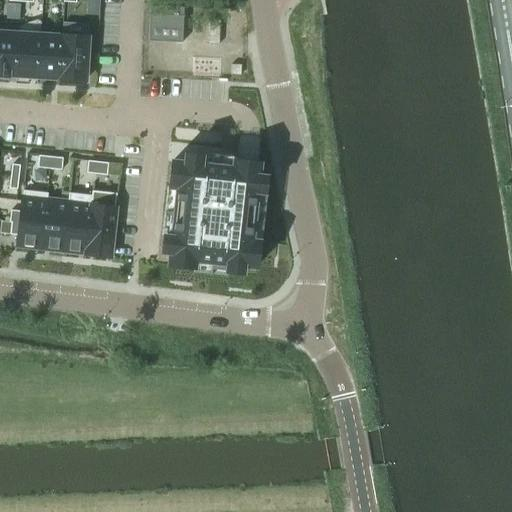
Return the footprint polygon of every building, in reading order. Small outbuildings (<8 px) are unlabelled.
[(6,4),(5,19),(17,20),(18,5),(6,4)] [(146,41),(159,42),(180,43),(182,8),(148,6),(146,41)] [(205,20),(204,44),(217,44),(218,20),(205,20)] [(19,36),(0,34),(0,76),(7,77),(7,76),(16,76),(19,36)] [(40,37),(19,36),(16,76),(38,78),(40,37)] [(62,38),(40,37),(38,78),(59,79),(62,38)] [(87,38),(62,37),(62,38),(59,79),(59,81),(84,82),(87,38)] [(229,64),(229,74),(239,74),(239,64),(229,64)] [(163,237),(161,252),(170,253),(168,266),(193,269),(227,272),(230,273),(242,274),(243,266),(256,267),(259,243),(264,192),(266,177),(258,176),(259,163),(246,162),(235,161),(234,161),(233,169),(200,165),(201,157),(200,157),(185,155),(184,163),(171,162),(169,186),(163,237)] [(38,156),(37,168),(49,169),(50,157),(38,156)] [(50,157),(49,169),(61,171),(62,159),(50,157)] [(88,161),(86,173),(94,174),(96,162),(88,161)] [(96,162),(94,174),(106,176),(107,164),(96,162)] [(11,165),(10,177),(18,178),(19,166),(11,165)] [(10,177),(9,189),(17,190),(18,178),(10,177)] [(17,236),(16,246),(40,248),(46,193),(22,191),(20,212),(19,224),(17,236)] [(69,194),(63,251),(85,253),(92,191),(91,191),(91,196),(69,194)] [(85,255),(109,258),(116,194),(92,191),(91,206),(86,253),(85,255)] [(46,193),(40,248),(63,251),(69,194),(68,193),(67,203),(47,201),(47,194),(46,193)] [(10,211),(9,223),(11,223),(19,224),(20,212),(10,211)] [(11,223),(10,235),(17,236),(19,224),(11,223)]
